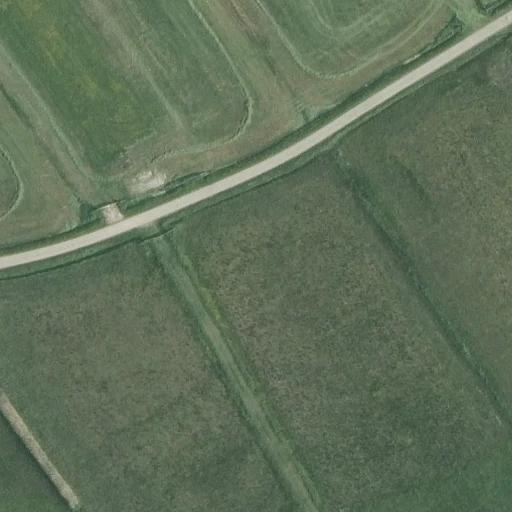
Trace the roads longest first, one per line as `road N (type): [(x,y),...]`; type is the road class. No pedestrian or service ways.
road 1 (unclassified): [(511,20),(238,184),(150,222),(0,265)]
road 2 (track): [(313,511),(155,220)]
